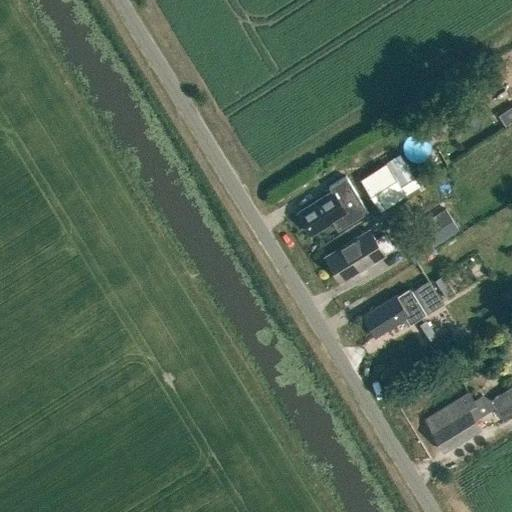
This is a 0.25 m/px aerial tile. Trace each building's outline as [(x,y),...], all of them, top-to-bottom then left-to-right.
[(511,105),(498,115),(505,126),(511,120),(511,105)] [(380,210),(419,185),(399,153),(360,178),(380,210)] [(299,212),(297,213),(310,233),(311,233),(311,232),(331,220),(337,231),(368,212),(346,176),(328,187),(331,192),(299,212)] [(417,224),(397,237),(412,261),(432,248),(431,246),(458,229),(444,207),(417,224)] [(375,240),(369,230),(325,257),(340,281),(383,254),(383,253),(393,248),(385,234),(375,240)] [(442,274),(434,279),(446,299),(454,294),(442,274)] [(442,303),(429,282),(411,293),(408,288),(397,295),(361,316),(374,337),(405,318),(410,324),(428,312),(429,313),(442,303)] [(494,317),(486,323),(492,333),(501,327),(494,317)] [(511,416),(511,386),(490,401),(481,395),(473,400),(468,392),(424,419),(431,429),(430,430),(444,452),(446,450),(479,429),(474,420),(494,408),(503,422),(511,416)]
